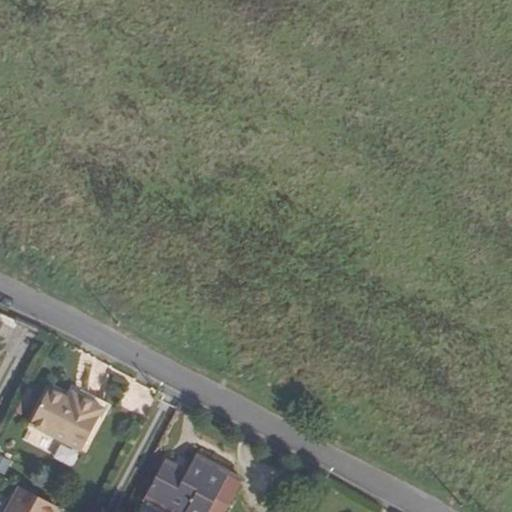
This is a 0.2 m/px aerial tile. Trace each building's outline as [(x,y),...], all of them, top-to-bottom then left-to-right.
[(15,328),(0,320),(0,338),(8,342),(15,328)] [(69,399),(49,388),(31,423),(81,450),(103,409),(84,399),(81,406),(69,399)] [(84,399),(72,392),(69,399),(81,406),(84,399)] [(225,511),(243,481),(196,455),(186,474),(165,462),(145,498),(171,511),(225,511)] [(52,511),(56,506),(18,487),(4,511),(52,511)]
